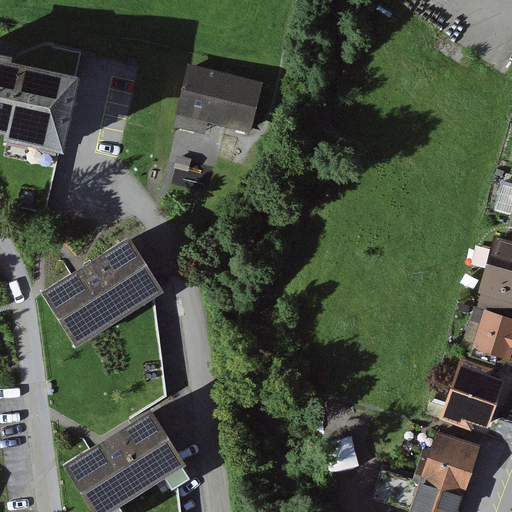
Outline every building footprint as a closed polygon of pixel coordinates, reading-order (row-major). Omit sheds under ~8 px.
[(10,60),(0,58),(0,131),(9,133),(8,139),(63,149),(77,81),(9,67),(10,60)] [(266,85),(190,69),(180,116),(256,132),(266,85)] [(138,237),(51,292),(85,344),(171,289),(138,237)] [(511,242),(501,239),(483,297),(511,305),(511,242)] [(511,359),(511,320),(487,311),(473,351),(511,364),(511,359)] [(496,369),(463,359),(443,421),(474,431),(476,424),(494,430),(509,381),(493,376),(496,369)] [(157,408),(70,464),(101,511),(114,511),(192,462),(157,408)] [(334,471),(361,465),(348,408),(322,414),(334,471)] [(459,511),(480,447),(437,433),(422,483),(383,471),(373,501),(407,511),(459,511)]
